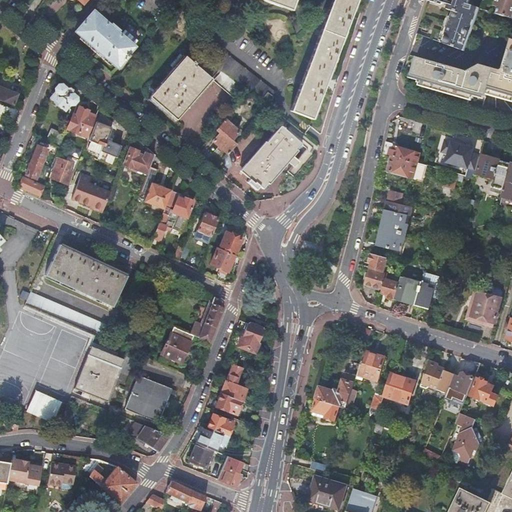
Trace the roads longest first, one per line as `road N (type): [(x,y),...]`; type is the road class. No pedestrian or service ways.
road 1 (unclassified): [(278,255),(251,221),(55,47)]
road 2 (secondary): [(383,0),(325,181),(278,255)]
road 3 (residential): [(3,194),(234,295)]
road 4 (secondary): [(259,511),(294,295)]
road 5 (residential): [(382,97),(338,304)]
road 6 (residential): [(234,295),(189,419),(156,471)]
road 7 (residential): [(511,362),(338,304)]
road 8 (residential): [(156,471),(106,452),(33,441),(0,445)]
road 9 (residential): [(55,47),(3,194)]
road 10 (residential): [(382,97),(511,133)]
